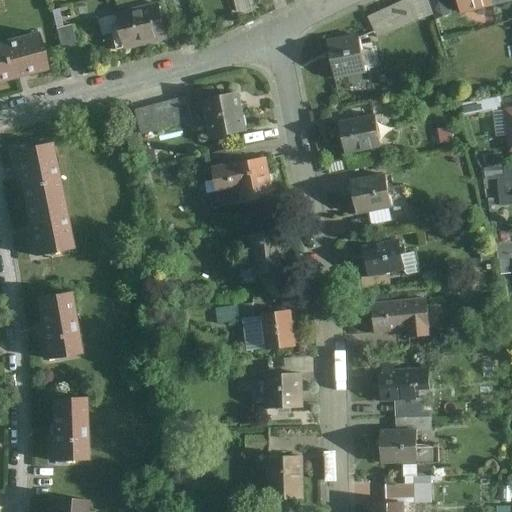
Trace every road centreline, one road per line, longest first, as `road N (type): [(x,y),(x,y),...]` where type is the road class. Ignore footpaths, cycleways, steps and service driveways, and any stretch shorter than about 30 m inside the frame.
road 1 (residential): [(270,38),(328,299),(336,511)]
road 2 (residential): [(0,117),(270,38)]
road 3 (residential): [(0,231),(18,372),(17,511)]
